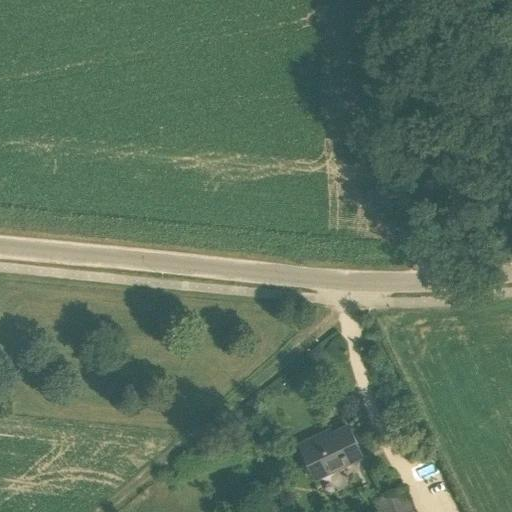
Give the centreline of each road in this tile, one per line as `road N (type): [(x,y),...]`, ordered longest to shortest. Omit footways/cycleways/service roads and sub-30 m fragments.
road 1 (tertiary): [(0,244),(372,283),(511,274)]
road 2 (track): [(345,280),(317,332),(101,511)]
road 3 (track): [(408,0),(431,279)]
